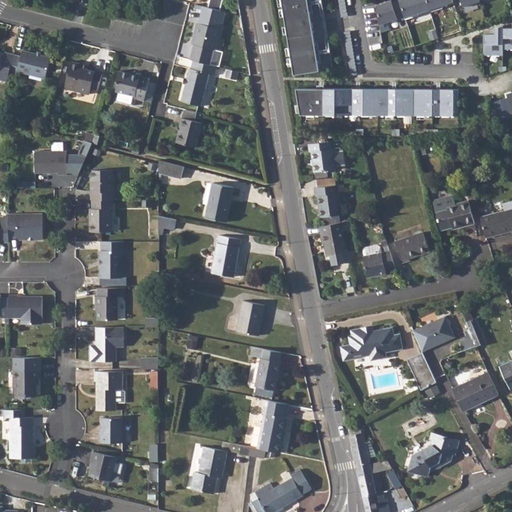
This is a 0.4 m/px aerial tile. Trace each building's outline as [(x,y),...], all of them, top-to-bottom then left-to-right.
[(319,71),(307,0),(281,0),(294,75),(319,71)] [(321,0),(307,0),(319,71),(333,68),(321,0)] [(346,16),(347,12),(346,12),(346,9),(345,9),(345,2),(344,2),(343,0),(338,0),(339,3),(339,7),(340,7),(340,14),(341,14),(341,17),(346,16)] [(403,15),(399,0),(392,3),(391,0),(376,5),(379,25),(397,19),(396,17),(403,15)] [(425,0),(399,0),(403,15),(405,20),(419,15),(418,13),(429,10),(425,0)] [(425,0),(429,10),(429,12),(443,7),(442,5),(453,2),(452,0),(425,0)] [(193,46),(189,60),(192,61),(209,65),(212,51),(214,51),(220,30),(196,24),(191,45),(193,46)] [(511,28),(503,28),(503,25),(494,28),(494,34),(484,34),(483,55),(503,55),(503,49),(511,49),(511,28)] [(355,69),(355,66),(354,66),(355,62),(354,62),(354,59),(353,59),(353,52),(352,52),(352,45),(351,45),(351,38),(350,38),(350,35),(349,35),(350,31),(344,32),(344,36),(345,36),(345,39),(345,43),(346,43),(346,50),(347,50),(347,57),(348,56),(348,60),(349,60),(349,67),(350,67),(350,75),(357,73),(356,69),(355,69)] [(12,55),(7,73),(15,74),(16,72),(43,78),(48,58),(21,51),(19,57),(12,55)] [(0,80),(5,82),(7,73),(12,55),(2,52),(1,54),(0,53),(0,80)] [(209,65),(192,61),(190,70),(188,69),(180,102),(200,107),(208,75),(214,76),(216,67),(209,65)] [(86,70),(79,69),(80,65),(70,62),(63,89),(88,96),(90,89),(97,91),(101,73),(93,71),(93,72),(86,70)] [(117,71),(114,83),(116,83),(114,92),(133,96),(132,99),(143,102),(148,79),(139,77),(139,75),(132,73),(131,75),(117,71)] [(433,89),(396,89),(396,101),(389,101),(389,89),(360,89),(360,101),(353,101),(353,89),(323,88),(323,101),(316,101),(316,88),(296,88),(301,115),(458,116),(458,89),(440,89),(440,101),(433,101),(433,89)] [(500,119),(511,115),(511,90),(507,92),(508,97),(495,101),(500,119)] [(179,128),(175,143),(196,148),(202,124),(180,119),(178,127),(179,128)] [(94,134),(92,143),(93,143),(104,146),(106,138),(94,134)] [(84,141),(79,155),(86,158),(93,143),(92,143),(84,141)] [(329,141),(307,144),(309,151),(310,151),(313,172),(341,168),(344,165),(342,150),(338,147),(331,148),(329,141)] [(67,152),(36,151),(36,173),(58,173),(58,176),(67,175),(67,152)] [(158,161),(159,173),(181,178),(183,166),(158,161)] [(90,182),(91,200),(92,200),(113,200),(114,200),(114,170),(93,170),(93,178),(93,182),(90,182)] [(213,186),(206,217),(226,221),(233,187),(213,183),(213,186)] [(335,185),(313,188),(314,196),(316,195),(319,217),(321,216),(322,225),(338,222),(338,214),(340,214),(337,192),(336,192),(335,185)] [(435,199),(433,203),(440,230),(465,224),(465,225),(474,223),(468,200),(455,204),(453,194),(435,199)] [(89,209),(89,217),(92,217),(92,224),(92,232),(111,231),(110,208),(113,208),(113,200),(92,200),(92,209),(89,209)] [(504,211),(480,218),(485,237),(511,230),(511,200),(510,201),(511,210),(504,211)] [(510,201),(502,203),(504,211),(511,210),(510,201)] [(42,213),(8,213),(8,217),(8,236),(15,237),(17,239),(28,239),(29,237),(33,237),(33,239),(42,239),(42,213)] [(158,215),(158,225),(174,228),(175,218),(158,215)] [(0,241),(8,241),(8,236),(8,217),(0,216),(0,241)] [(322,225),(318,226),(321,242),(323,242),(325,255),(330,254),(332,264),(344,262),(342,252),(345,252),(339,222),(338,222),(322,225)] [(423,233),(394,242),(401,263),(409,261),(408,259),(429,251),(423,233)] [(218,235),(211,272),(233,277),(240,239),(218,235)] [(124,241),(101,241),(101,251),(99,250),(99,278),(122,278),(122,251),(124,251),(124,241)] [(342,252),(344,262),(350,261),(354,250),(345,252),(342,252)] [(389,251),(385,252),(391,269),(395,268),(389,251)] [(391,269),(385,252),(362,256),(367,278),(385,274),(385,270),(391,269)] [(144,277),(144,286),(158,286),(158,277),(144,277)] [(97,297),(95,297),(95,307),(97,307),(97,320),(118,320),(118,298),(120,298),(120,289),(97,289),(97,297)] [(0,318),(8,318),(8,298),(0,299),(0,295),(0,294),(0,318)] [(17,294),(8,295),(8,298),(8,318),(19,318),(20,326),(42,326),(41,298),(23,298),(21,300),(17,300),(17,298),(17,294)] [(242,300),(236,331),(259,335),(264,305),(242,300)] [(470,314),(464,317),(472,336),(475,346),(476,347),(486,343),(476,318),(472,319),(470,314)] [(413,331),(421,350),(434,345),(434,346),(454,338),(445,317),(413,331)] [(145,319),(145,328),(158,328),(158,319),(145,319)] [(98,346),(93,346),(90,346),(90,362),(117,362),(117,347),(124,347),(124,328),(95,328),(95,343),(98,343),(98,346)] [(340,347),(342,354),(351,352),(352,356),(360,354),(361,356),(369,355),(370,360),(385,357),(384,352),(393,350),(393,347),(401,346),(398,334),(392,335),(390,328),(372,332),(366,333),(365,330),(363,328),(350,331),(351,335),(352,339),(348,339),(350,345),(340,347)] [(460,342),(464,351),(475,346),(472,336),(460,342)] [(280,352),(252,346),(250,355),(260,358),(255,386),(256,386),(272,390),(274,390),(280,361),(278,361),(280,352)] [(351,352),(342,354),(343,360),(352,358),(352,356),(351,352)] [(422,353),(407,359),(421,390),(436,382),(422,353)] [(141,360),(140,371),(158,371),(158,360),(141,360)] [(511,360),(500,367),(510,389),(511,387),(511,360)] [(39,370),(13,370),(13,387),(15,387),(15,398),(26,398),(26,394),(34,394),(35,378),(39,378),(39,370)] [(498,395),(488,372),(453,389),(463,411),(498,395)] [(99,401),(96,401),(96,411),(116,411),(116,391),(122,391),(122,373),(95,373),(95,382),(97,382),(97,390),(99,390),(99,401)] [(272,390),(256,386),(255,393),(271,396),(272,390)] [(264,412),(257,448),(266,450),(277,452),(281,431),(284,432),(287,417),(285,416),(288,402),(264,398),(262,412),(264,412)] [(8,417),(8,458),(33,458),(33,448),(31,448),(31,417),(8,417)] [(99,435),(99,444),(122,444),(122,419),(101,419),(100,435),(99,435)] [(348,428),(350,436),(362,433),(360,426),(348,428)] [(350,436),(349,436),(358,476),(372,473),(391,468),(386,460),(370,464),(368,456),(365,443),(362,433),(350,436)] [(412,455),(407,470),(427,475),(430,466),(434,463),(436,466),(450,459),(452,453),(455,453),(459,441),(432,433),(430,438),(433,439),(431,445),(412,455)] [(225,448),(238,451),(240,444),(227,441),(225,448)] [(370,442),(365,443),(368,456),(375,455),(370,442)] [(241,445),(239,454),(250,456),(251,447),(241,445)] [(197,480),(193,479),(191,489),(213,494),(217,477),(221,477),(226,451),(204,447),(199,473),(197,480)] [(251,447),(250,456),(264,459),(266,450),(257,448),(251,447)] [(92,460),(87,475),(108,481),(114,458),(92,452),(89,459),(92,460)] [(149,484),(158,484),(158,469),(148,470),(149,484)] [(259,497),(258,498),(259,498),(266,511),(274,511),(303,496),(302,495),(311,489),(300,470),(291,475),(293,478),(274,488),(271,482),(259,488),(263,495),(259,497)] [(400,483),(393,470),(387,473),(394,486),(400,483)] [(372,473),(358,476),(363,497),(376,493),(372,473)] [(376,493),(363,497),(366,511),(388,511),(390,511),(386,499),(384,499),(382,492),(376,493)] [(264,511),(266,511),(259,498),(253,501),(258,511),(264,511)]
